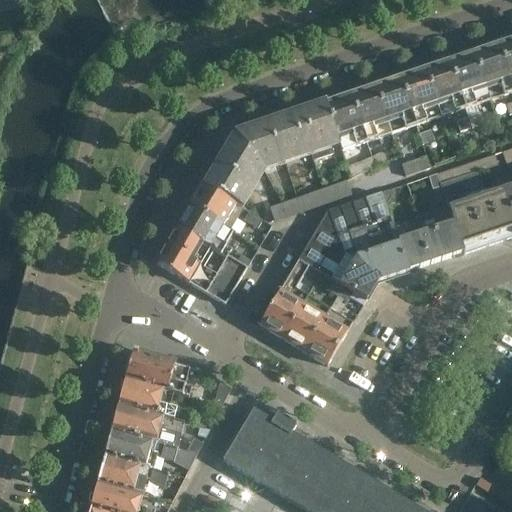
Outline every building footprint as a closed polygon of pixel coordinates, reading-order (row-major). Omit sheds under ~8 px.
[(511,89),(511,40),(497,46),(511,89)] [(489,102),(511,94),(511,89),(497,46),(472,54),(489,102)] [(447,63),(463,111),(489,102),(472,54),(447,63)] [(440,119),(463,111),(447,63),(423,71),(440,119)] [(415,128),(440,119),(423,71),(398,79),(415,128)] [(391,136),(415,128),(398,79),(374,88),(391,136)] [(365,145),(391,136),(374,88),(349,96),(365,145)] [(325,104),(338,142),(342,153),(365,145),(349,96),(325,104)] [(338,142),(325,104),(233,136),(203,187),(237,207),(261,168),(312,151),(314,157),(334,149),(332,144),(335,143),(338,142)] [(466,120),(470,130),(482,126),(478,115),(466,120)] [(459,134),(470,130),(466,120),(455,123),(459,134)] [(421,146),(422,146),(432,142),(429,132),(418,136),(421,146)] [(507,164),(511,161),(511,151),(503,154),(507,164)] [(375,169),(386,164),(381,154),(370,160),(375,169)] [(401,165),(405,179),(430,170),(425,157),(401,165)] [(375,169),(370,160),(359,165),(364,175),(375,169)] [(478,174),(487,171),(484,161),(474,164),(478,174)] [(511,189),(486,198),(478,174),(474,164),(437,176),(439,182),(441,188),(454,227),(464,256),(511,239),(511,189)] [(431,185),(439,182),(437,176),(429,179),(431,185)] [(337,194),(350,189),(348,182),(334,186),(335,188),(337,194)] [(439,182),(431,185),(433,191),(441,188),(439,182)] [(241,209),(237,207),(203,187),(190,209),(222,228),(231,214),(236,218),(241,209)] [(329,191),(333,204),(340,201),(337,194),(335,188),(329,191)] [(350,189),(337,194),(340,201),(353,197),(350,189)] [(326,206),(333,204),(329,191),(322,193),(326,206)] [(315,195),(320,208),(326,206),(322,193),(315,195)] [(382,201),(390,199),(388,193),(380,195),(381,197),(382,201)] [(381,197),(380,195),(335,210),(327,213),(297,262),(307,268),(333,284),(335,285),(342,289),(352,295),(365,303),(375,286),(408,275),(407,274),(394,234),(388,218),(384,207),(382,201),(381,197)] [(313,210),(320,208),(315,195),(309,198),(313,210)] [(307,213),(313,210),(309,198),(302,200),(307,213)] [(390,199),(382,201),(384,207),(392,205),(390,199)] [(300,215),(307,213),(302,200),(295,202),(300,215)] [(293,217),(300,215),(295,202),(289,204),(293,217)] [(287,220),(293,217),(289,204),(282,207),(284,212),(287,220)] [(284,212),(282,207),(282,205),(268,209),(271,217),(284,212)] [(225,261),(227,258),(231,250),(221,244),(228,232),(222,228),(190,209),(176,231),(211,252),(225,261)] [(284,212),(271,217),(273,224),(287,220),(284,212)] [(258,231),(263,223),(249,215),(244,223),(258,231)] [(453,260),(464,256),(454,227),(413,241),(409,229),(394,234),(407,274),(409,274),(409,273),(452,258),(453,260)] [(156,266),(205,295),(215,278),(201,269),(211,252),(176,231),(156,266)] [(241,256),(236,264),(246,271),(251,262),(241,256)] [(246,271),(236,264),(227,258),(225,261),(215,278),(205,295),(224,307),(246,271)] [(294,291),(307,268),(297,262),(259,328),(281,341),(307,299),(294,291)] [(328,292),(337,298),(342,289),(335,285),(333,284),(328,292)] [(347,303),(352,295),(342,289),(337,298),(347,303)] [(304,354),(329,312),(307,299),(281,341),(304,354)] [(329,312),(304,354),(326,368),(335,352),(352,325),(329,312)] [(124,382),(173,396),(188,400),(191,390),(185,388),(190,371),(131,355),(124,382)] [(175,414),(169,411),(173,396),(124,382),(117,408),(184,427),(187,415),(176,412),(175,414)] [(215,395),(225,398),(230,390),(218,383),(215,395)] [(220,408),(225,398),(215,395),(212,406),(220,408)] [(181,438),(184,427),(117,408),(110,433),(176,451),(180,438),(181,438)] [(270,423),(251,412),(220,463),(301,511),(419,511),(335,462),(290,435),(295,427),(275,415),(270,423)] [(202,432),(204,423),(194,420),(191,429),(197,430),(202,432)] [(204,440),(204,439),(208,433),(202,432),(197,430),(195,438),(204,440)] [(103,459),(152,472),(156,458),(160,459),(159,461),(172,465),(176,451),(110,433),(103,459)] [(96,486),(141,498),(146,482),(150,483),(149,486),(163,490),(167,477),(152,472),(103,459),(96,486)] [(151,511),(154,502),(141,498),(96,486),(89,511),(90,511),(138,511),(140,507),(142,511),(144,511),(151,511)]
